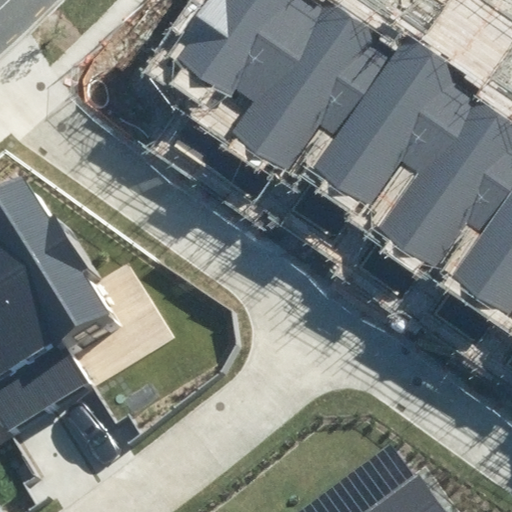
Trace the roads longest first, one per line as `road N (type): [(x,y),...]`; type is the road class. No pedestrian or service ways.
road 1 (residential): [(319,328),(0,76)]
road 2 (residential): [(319,328),(79,511)]
road 3 (residential): [(511,455),(319,328)]
